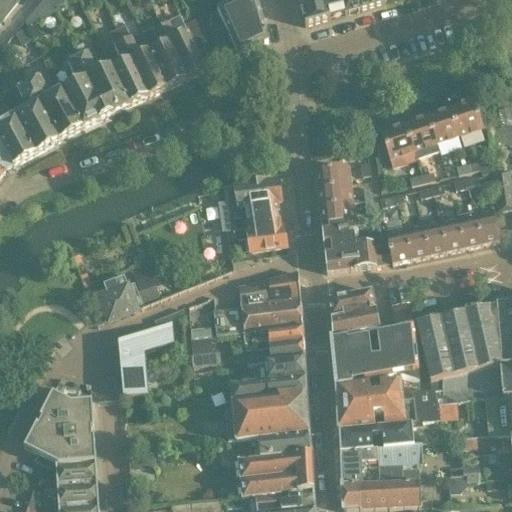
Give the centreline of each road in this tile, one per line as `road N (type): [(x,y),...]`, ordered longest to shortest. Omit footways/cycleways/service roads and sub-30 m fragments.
road 1 (residential): [(0,202),(286,100)]
road 2 (residential): [(98,342),(245,279),(311,261)]
road 3 (residential): [(332,511),(314,288)]
road 4 (residential): [(283,66),(473,0)]
road 5 (residential): [(314,288),(511,254)]
road 6 (residential): [(0,483),(39,392),(98,342)]
road 7 (residential): [(114,511),(98,342)]
road 8 (residential): [(311,261),(286,100)]
